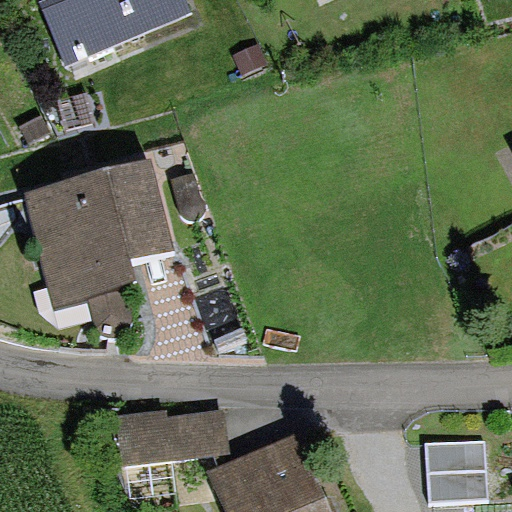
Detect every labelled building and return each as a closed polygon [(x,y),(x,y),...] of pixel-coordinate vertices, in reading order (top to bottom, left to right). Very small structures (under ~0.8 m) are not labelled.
[(196,16),(189,0),(64,0),(41,10),(68,72),(196,16)] [(260,46),(234,57),(243,78),(269,66),(260,46)] [(42,119),(20,131),(29,148),(52,136),(42,119)] [(153,169),(26,200),(54,313),(90,304),(95,329),(99,335),(106,341),(114,342),(123,339),(130,334),(133,328),(134,323),(134,316),(128,311),(127,306),(129,305),(127,295),(138,292),(132,269),(176,259),(153,169)] [(195,178),(172,184),(182,215),(184,220),(188,223),(194,224),(199,223),(203,221),(206,217),(207,213),(206,208),(195,178)] [(168,415),(118,421),(123,472),(230,459),(225,417),(169,424),(168,415)] [(327,511),(297,442),(209,482),(222,511),(327,511)] [(486,444),(426,448),(429,506),(490,503),(486,444)]
